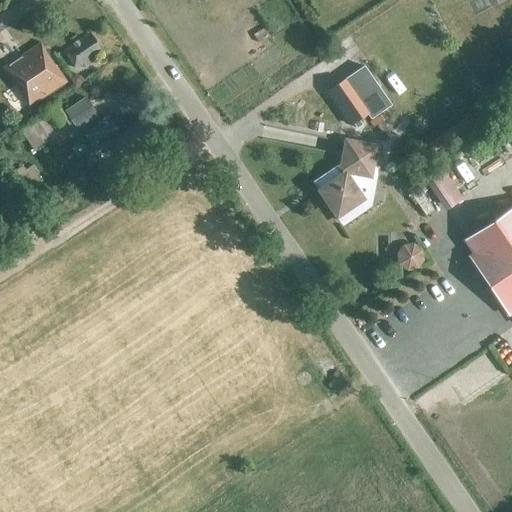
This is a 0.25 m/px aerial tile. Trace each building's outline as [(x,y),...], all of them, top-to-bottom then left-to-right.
[(88,56),(100,48),(90,33),(63,51),(75,68),(89,58),(88,56)] [(14,88),(27,108),(66,83),(55,66),(53,67),(42,50),(43,49),(39,43),(19,56),(20,58),(8,66),(7,65),(0,69),(13,89),(14,88)] [(511,48),(503,56),(508,63),(511,68),(511,48)] [(74,74),(68,78),(75,87),(84,81),(81,76),(74,74)] [(346,79),(326,92),(350,127),(370,114),(346,79)] [(69,111),(81,129),(101,115),(89,97),(69,111)] [(54,136),(49,129),(66,117),(56,103),(20,129),(34,150),(54,136)] [(404,110),(419,137),(431,130),(416,103),(404,110)] [(96,151),(111,140),(125,162),(160,140),(144,116),(116,135),(106,120),(85,134),(96,151)] [(375,147),(347,142),(341,141),(337,165),(310,183),(338,227),(370,208),(371,196),(376,167),(371,166),(375,147)] [(463,198),(441,167),(423,179),(445,211),(463,198)] [(511,207),(467,238),(478,255),(472,259),(507,311),(511,307),(511,207)] [(409,262),(432,252),(424,232),(401,241),(409,262)] [(379,304),(394,297),(389,286),(374,293),(379,304)] [(424,385),(457,359),(451,352),(418,377),(424,385)]
